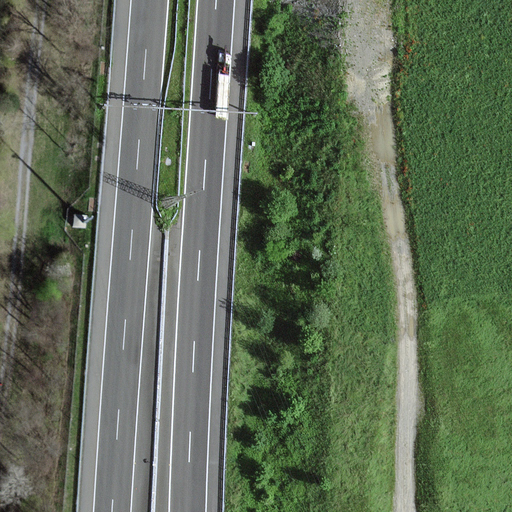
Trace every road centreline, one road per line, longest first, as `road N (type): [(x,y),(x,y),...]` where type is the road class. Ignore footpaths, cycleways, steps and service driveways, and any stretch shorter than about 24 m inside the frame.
road 1 (motorway): [(148,0),(112,511)]
road 2 (motorway): [(188,511),(217,0)]
road 3 (track): [(45,0),(0,402)]
